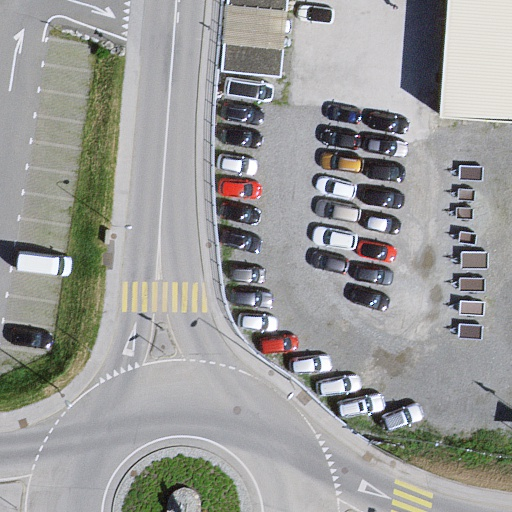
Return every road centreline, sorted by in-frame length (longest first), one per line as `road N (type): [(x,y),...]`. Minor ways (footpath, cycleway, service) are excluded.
road 1 (tertiary): [(159,254),(175,0)]
road 2 (tertiary): [(159,254),(109,413)]
road 3 (tertiary): [(234,401),(189,329),(159,254)]
road 4 (primary): [(418,511),(293,454)]
road 5 (primary): [(234,401),(167,390),(109,413)]
